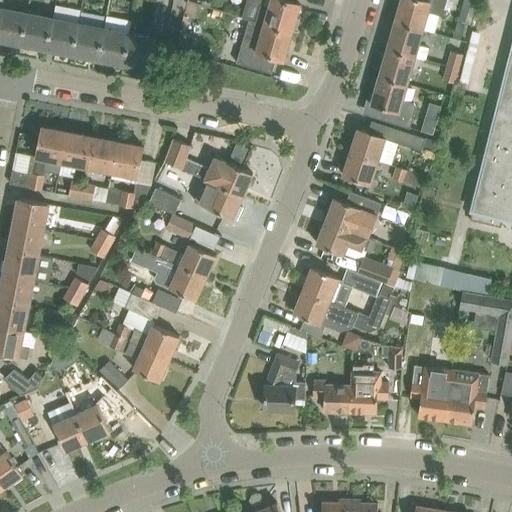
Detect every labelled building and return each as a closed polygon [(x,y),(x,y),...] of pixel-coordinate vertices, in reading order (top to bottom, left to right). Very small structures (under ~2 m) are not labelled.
[(3,0),(0,18),(0,38),(22,43),(28,13),(3,8),(4,0),(3,0)] [(256,21),(292,31),(293,28),(297,28),(300,18),(296,18),(300,4),(287,0),(271,0),(270,6),(261,3),(256,21)] [(401,0),(395,20),(423,29),(428,12),(442,16),(446,0),(401,0)] [(28,13),(22,43),(47,48),(53,18),(28,13)] [(53,18),(47,48),(73,53),(79,23),(53,18)] [(284,59),(292,31),(256,21),(251,19),(238,63),(272,72),(277,57),(284,59)] [(395,20),(387,48),(416,55),(426,58),(429,48),(419,45),(423,29),(395,20)] [(79,23),(73,53),(98,58),(104,28),(79,23)] [(104,28),(98,58),(124,63),(130,33),(104,28)] [(130,33),(124,63),(150,68),(156,38),(130,33)] [(387,48),(380,75),(408,83),(412,66),(416,55),(387,48)] [(452,51),(448,64),(459,67),(463,54),(452,51)] [(511,52),(497,112),(511,116),(511,52)] [(454,82),(459,67),(448,64),(444,79),(454,82)] [(403,99),(408,83),(380,75),(371,103),(385,107),(382,119),(410,128),(416,107),(413,102),(403,99)] [(511,116),(497,112),(471,218),(501,226),(504,217),(511,218),(511,116)] [(436,121),(426,118),(422,130),(433,133),(436,121)] [(386,137),(358,128),(351,151),(378,160),(386,138),(422,150),(423,147),(426,137),(390,125),(386,137)] [(62,159),(62,160),(68,131),(42,126),(36,155),(33,172),(30,186),(42,189),(45,174),(43,174),(44,169),(59,172),(62,159)] [(68,131),(62,160),(87,164),(93,136),(68,131)] [(93,136),(87,164),(113,169),(118,141),(93,136)] [(227,162),(214,156),(209,167),(187,157),(192,145),(173,137),(165,160),(206,178),(217,183),(243,195),(253,173),(227,161),(227,162)] [(426,137),(423,147),(434,151),(438,140),(426,137)] [(118,141),(113,169),(139,175),(144,146),(118,141)] [(371,183),(378,160),(351,151),(343,174),(371,183)] [(423,174),(397,166),(394,178),(404,181),(404,180),(419,185),(423,174)] [(233,218),(243,195),(217,183),(206,178),(196,201),(233,218)] [(69,195),(81,197),(84,181),(72,179),(69,195)] [(111,180),(107,202),(141,208),(152,184),(137,181),(135,192),(114,188),(116,181),(111,180)] [(84,181),(81,197),(93,200),(96,184),(84,181)] [(157,185),(150,200),(176,211),(182,197),(157,185)] [(335,197),(326,220),(369,237),(369,236),(382,202),(351,190),(346,201),(335,197)] [(20,197),(15,223),(44,229),(49,202),(20,197)] [(172,214),(166,226),(190,237),(196,225),(172,214)] [(421,214),(419,220),(428,223),(430,216),(421,214)] [(373,238),(369,236),(369,237),(326,220),(317,243),(345,254),(350,243),(368,250),(373,238)] [(15,223),(10,248),(39,254),(44,229),(15,223)] [(102,228),(97,238),(111,246),(117,236),(102,228)] [(391,244),(404,250),(409,240),(395,234),(391,244)] [(105,257),(111,246),(97,238),(91,249),(105,257)] [(152,252),(206,277),(216,254),(190,242),(185,254),(181,252),(181,251),(157,241),(152,252)] [(10,248),(5,274),(34,279),(39,254),(10,248)] [(196,299),(206,277),(152,252),(145,248),(140,260),(175,276),(170,287),(196,299)] [(365,255),(358,272),(383,282),(394,287),(400,271),(394,268),(394,267),(365,255)] [(422,275),(490,292),(493,276),(426,259),(422,275)] [(312,267),(303,290),(348,307),(356,287),(353,286),(344,282),(345,279),(312,267)] [(356,287),(377,295),(378,294),(383,282),(358,272),(353,286),(356,287)] [(34,279),(5,274),(0,297),(0,298),(29,305),(34,279)] [(76,276),(70,286),(84,294),(90,284),(76,276)] [(78,305),(84,294),(70,286),(64,297),(78,305)] [(159,288),(153,301),(164,306),(176,312),(183,299),(178,297),(159,288)] [(303,290),(294,312),(340,330),(354,325),(359,312),(303,290)] [(492,360),(508,363),(511,343),(511,299),(462,291),(461,300),(460,306),(500,313),(492,360)] [(158,320),(164,306),(153,301),(133,292),(127,306),(158,320)] [(359,312),(354,325),(370,331),(380,327),(392,298),(379,293),(369,316),(359,312)] [(0,298),(0,325),(24,330),(29,305),(0,298)] [(280,321),(277,329),(287,332),(287,330),(290,324),(280,321)] [(43,334),(58,343),(64,332),(49,323),(43,334)] [(144,346),(170,358),(180,335),(154,324),(150,333),(137,327),(136,329),(121,323),(116,334),(144,346)] [(290,324),(287,330),(293,332),(303,336),(307,338),(308,331),(290,324)] [(21,344),(24,330),(0,325),(0,352),(29,358),(31,346),(21,344)] [(160,380),(170,358),(144,346),(116,334),(100,325),(94,338),(139,357),(134,369),(160,380)] [(71,331),(70,336),(72,341),(77,342),(82,340),(83,335),(81,330),(76,329),(71,331)] [(293,332),(288,344),(298,348),(303,336),(293,332)] [(346,333),(343,342),(358,347),(361,339),(346,333)] [(65,339),(53,360),(59,375),(82,355),(65,339)] [(390,357),(390,368),(403,368),(404,348),(391,345),(390,357)] [(309,352),(308,362),(317,362),(317,352),(309,352)] [(305,399),(306,385),(306,381),(297,381),(297,373),(296,372),(300,363),(278,354),(266,385),(265,408),(294,409),(295,398),(305,399)] [(129,379),(110,360),(101,369),(120,388),(129,379)] [(413,380),(411,397),(421,398),(419,415),(446,419),(452,371),(452,369),(436,366),(415,364),(413,380)] [(36,370),(30,378),(15,368),(6,376),(22,394),(39,386),(44,377),(36,370)] [(452,371),(446,419),(473,422),(475,405),(486,407),(488,390),(489,374),(478,372),(469,371),(452,369),(452,371)] [(511,370),(507,370),(503,392),(511,394),(511,370)] [(352,385),(351,411),(377,411),(378,398),(389,399),(389,381),(381,381),(381,372),(352,371),(352,385)] [(324,410),(351,411),(352,385),(326,384),(326,380),(314,379),(314,396),(325,397),(324,410)] [(46,405),(38,387),(26,393),(34,411),(46,405)] [(130,404),(113,388),(106,395),(123,411),(130,404)] [(71,402),(88,440),(110,430),(93,392),(71,402)] [(66,450),(88,440),(71,402),(71,401),(48,411),(66,450)] [(19,417),(12,421),(27,446),(33,443),(19,417)] [(0,482),(4,487),(24,473),(7,450),(5,451),(0,444),(0,482)] [(350,511),(350,498),(340,498),(340,501),(322,501),(322,511),(350,511)] [(350,511),(377,511),(378,502),(360,502),(360,498),(350,498),(350,511)] [(281,511),(277,502),(251,511),(281,511)]
